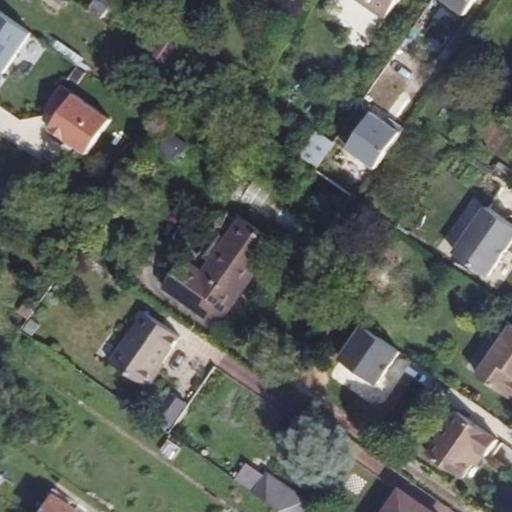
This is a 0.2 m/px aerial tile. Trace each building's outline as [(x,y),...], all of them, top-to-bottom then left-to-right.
[(109,0),(93,0),(89,8),(102,17),(112,1),(109,0)] [(400,0),(361,0),(388,18),(400,0)] [(442,0),(432,0),(424,15),(452,31),(463,12),(442,0)] [(447,0),(466,13),(475,0),(447,0)] [(0,83),(2,85),(31,28),(0,11),(0,83)] [(176,46),(165,39),(154,55),(164,63),(176,46)] [(459,108),(469,94),(455,85),(445,99),(459,108)] [(506,92),(496,85),(482,104),(492,111),(506,92)] [(46,128),(86,155),(112,117),(72,90),(46,128)] [(345,127),(328,115),(300,156),(317,167),(345,127)] [(361,159),(350,151),(335,171),(347,180),(361,159)] [(511,180),(511,168),(501,162),(495,171),(511,181),(511,180)] [(241,203),(293,226),(301,208),(249,184),(241,203)] [(511,224),(487,208),(455,253),(489,276),(511,243),(511,224)] [(221,325),(277,244),(242,219),(204,274),(187,261),(168,289),(221,325)] [(112,363),(147,387),(163,362),(180,337),(146,313),(112,363)] [(511,323),(509,321),(498,337),(503,341),(479,375),(511,398),(511,323)] [(378,376),(397,360),(384,344),(365,361),(378,376)] [(167,365),(163,362),(147,387),(151,390),(167,365)] [(459,410),(429,454),(464,479),(476,461),(481,453),(486,457),(488,458),(500,440),(459,410)] [(173,419),(167,414),(158,427),(165,431),(173,419)] [(182,448),(168,440),(161,451),(174,459),(182,448)] [(486,457),(481,453),(476,461),(481,464),(486,457)] [(242,485),(280,511),(301,511),(309,502),(268,474),(266,477),(254,468),(242,485)] [(430,511),(402,492),(387,511),(430,511)] [(77,511),(49,493),(35,511),(77,511)]
